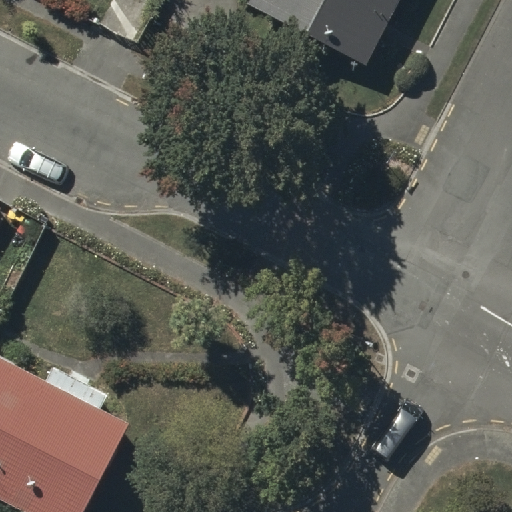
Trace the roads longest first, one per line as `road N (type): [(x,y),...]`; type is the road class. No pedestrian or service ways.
road 1 (residential): [(0,97),(451,298)]
road 2 (residential): [(451,298),(411,399),(346,511)]
road 3 (residential): [(511,126),(451,298)]
